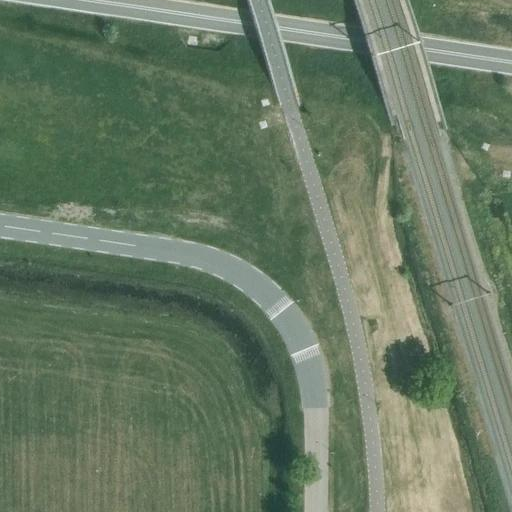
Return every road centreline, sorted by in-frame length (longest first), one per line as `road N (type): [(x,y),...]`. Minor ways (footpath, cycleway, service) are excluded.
road 1 (tertiary): [(314,511),(312,371),(294,329),(266,294),(207,259),(0,226)]
road 2 (tertiary): [(98,0),(511,59)]
